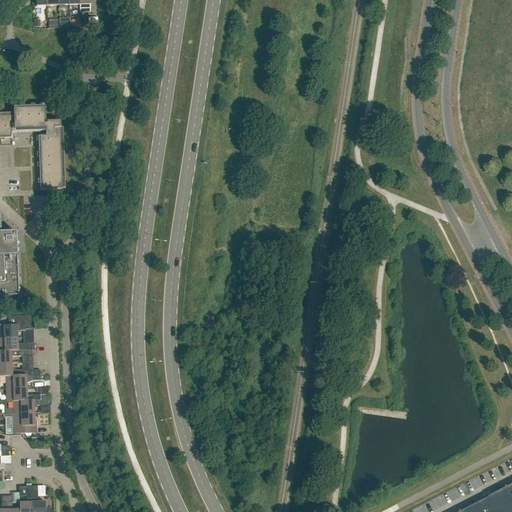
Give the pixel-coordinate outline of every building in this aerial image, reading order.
[(45,124),(45,109),(13,110),(14,114),(14,117),(0,117),(0,138),(11,138),(11,131),(45,130),(45,137),(39,137),(41,191),(63,190),(60,129),(60,123),(45,124)] [(0,234),(0,297),(19,297),(16,234),(0,234)] [(0,339),(17,339),(17,332),(24,332),(24,330),(31,330),(31,316),(16,317),(16,326),(0,326),(0,339)] [(20,345),(18,345),(17,339),(0,339),(0,352),(12,352),(18,352),(18,351),(32,351),(34,351),(34,344),(32,344),(20,344),(20,345)] [(12,357),(32,356),(32,351),(18,351),(18,352),(12,352),(0,352),(0,364),(12,364),(12,357)] [(0,364),(0,377),(6,377),(12,377),(12,376),(27,376),(29,376),(40,376),(40,370),(12,371),(12,364),(0,364)] [(27,389),(27,376),(12,376),(12,377),(6,377),(6,390),(27,389)] [(34,401),(48,401),(48,396),(40,396),(40,395),(27,396),(27,389),(6,390),(7,402),(14,402),(13,402),(27,402),(27,401),(34,401)] [(14,415),(35,414),(34,406),(48,406),(48,401),(34,401),(27,401),(27,402),(13,402),(14,402),(14,415)] [(35,414),(14,415),(15,434),(35,434),(35,414)] [(511,511),(511,486),(492,497),(491,497),(489,498),(489,499),(463,511),(511,511)] [(32,511),(31,487),(26,487),(26,503),(19,504),(19,510),(20,510),(19,511),(32,511)] [(31,487),(32,511),(52,511),(52,509),(45,509),(45,503),(38,503),(38,487),(31,487)] [(19,511),(20,510),(19,510),(12,511),(12,497),(7,497),(7,504),(7,511),(19,511)]
